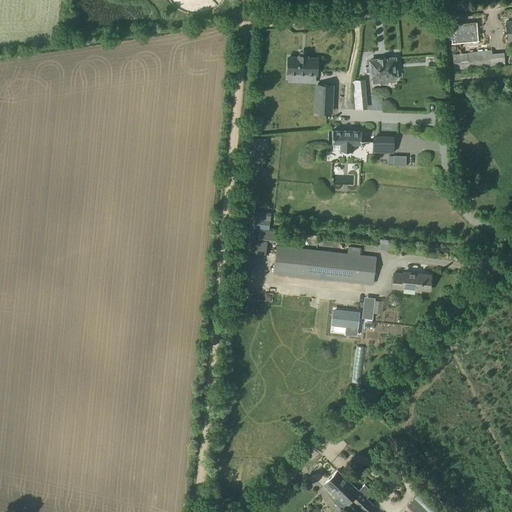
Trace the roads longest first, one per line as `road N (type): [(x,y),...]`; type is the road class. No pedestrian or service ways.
road 1 (unclassified): [(197,511),(244,24)]
road 2 (unclassified): [(511,255),(254,511)]
road 3 (residential): [(354,16),(347,115),(440,120),(450,197),(472,223),(511,236)]
road 4 (residential): [(354,16),(511,4)]
